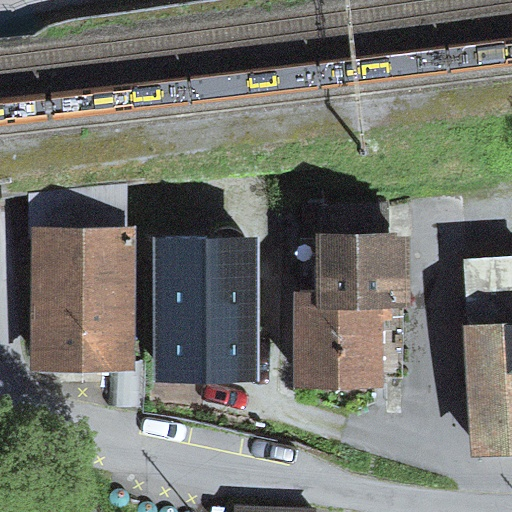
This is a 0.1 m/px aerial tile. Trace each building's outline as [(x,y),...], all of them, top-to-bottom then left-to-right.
[(136,227),(35,227),(31,370),(134,370),(136,227)] [(321,291),(293,292),(296,388),(389,386),(386,306),(413,305),(412,233),(319,235),(321,291)] [(259,237),(157,238),(158,381),(260,380),(259,237)] [(511,255),(459,259),(471,457),(511,454),(511,255)] [(323,511),(323,503),(240,506),(239,511),(323,511)]
